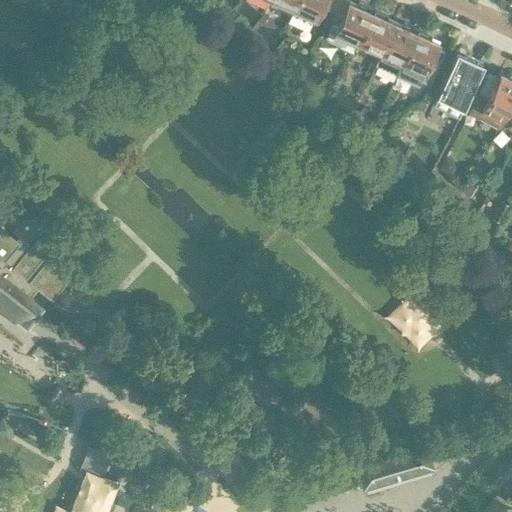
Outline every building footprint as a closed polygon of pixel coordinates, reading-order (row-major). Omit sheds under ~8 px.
[(293,0),(272,0),(290,8),(293,0)] [(293,0),(290,8),(314,19),(317,11),(321,13),(328,16),(335,0),(293,0)] [(349,0),(335,0),(328,16),(333,18),(325,35),(340,42),(343,37),(357,43),(373,7),(359,0),(356,3),(350,0),(349,0)] [(387,13),(373,7),(357,43),(379,53),(394,20),(387,17),(387,13)] [(396,73),(400,63),(417,27),(404,20),(401,24),(394,20),(379,53),(374,63),(396,73)] [(436,44),(438,40),(430,37),(431,33),(417,27),(400,63),(396,73),(395,74),(418,84),(420,78),(429,82),(444,48),(436,44)] [(454,56),(433,104),(458,115),(482,62),(470,56),(463,53),(457,50),(454,56)] [(499,122),(502,117),(511,97),(511,72),(510,71),(506,74),(499,70),(497,75),(487,70),(473,102),(480,105),(478,111),(499,122)] [(511,130),(511,97),(502,117),(511,122),(511,128),(511,130)] [(498,208),(493,217),(499,221),(504,212),(498,208)] [(0,306),(16,319),(27,328),(36,317),(39,313),(44,307),(29,295),(37,285),(50,296),(69,272),(43,251),(48,245),(34,234),(29,240),(26,237),(38,223),(23,211),(11,225),(18,231),(14,236),(0,224),(0,306)] [(64,385),(59,381),(51,383),(48,387),(46,392),(46,398),(51,402),(57,402),(62,395),(65,391),(64,385)] [(138,422),(125,438),(142,452),(153,437),(155,435),(138,422)] [(356,464),(362,487),(433,466),(427,443),(356,464)]
